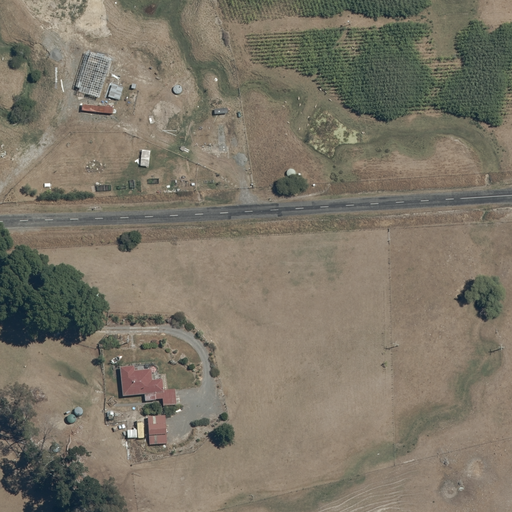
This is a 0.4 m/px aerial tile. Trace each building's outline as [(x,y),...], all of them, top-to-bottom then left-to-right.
[(224,126),(216,126),(215,149),(218,150),(218,152),(226,153),(227,146),(224,146),(224,126)] [(173,156),(157,155),(156,164),(172,165),(173,156)] [(163,379),(159,380),(158,366),(154,366),(154,364),(134,365),(135,368),(123,369),(125,397),(146,395),(146,402),(156,401),(156,400),(163,399),(164,407),(177,406),(176,390),(164,391),(163,379)] [(159,420),(159,419),(159,416),(150,416),(150,420),(148,420),(148,444),(167,445),(167,420),(159,420)] [(125,438),(136,438),(143,438),(143,423),(135,423),(135,428),(132,428),(132,430),(125,431),(125,438)]
